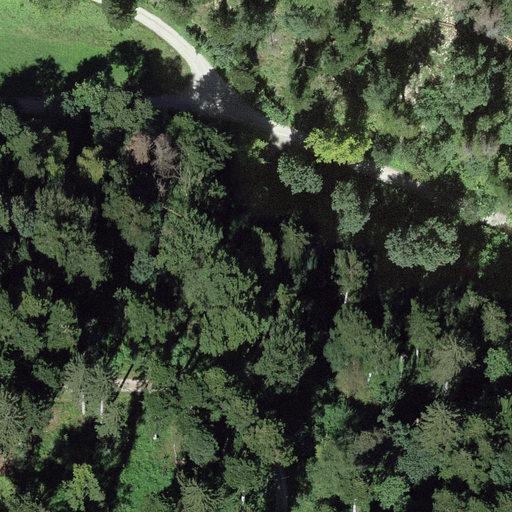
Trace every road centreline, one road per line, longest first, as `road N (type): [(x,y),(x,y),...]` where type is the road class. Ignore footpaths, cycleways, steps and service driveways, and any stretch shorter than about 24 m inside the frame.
road 1 (track): [(254,511),(245,449),(223,419),(171,403),(99,406),(0,435)]
road 2 (track): [(235,103),(273,133),(511,225)]
road 3 (track): [(0,108),(235,103)]
road 4 (track): [(235,103),(166,31),(108,0)]
road 5 (unknown): [(0,49),(129,106)]
